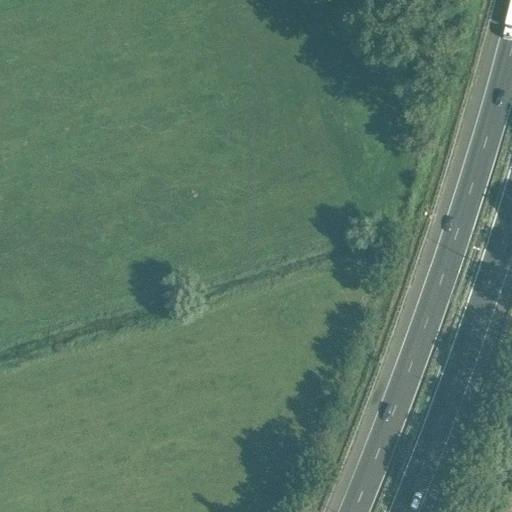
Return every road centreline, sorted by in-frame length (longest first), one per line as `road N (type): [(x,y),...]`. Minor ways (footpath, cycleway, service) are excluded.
road 1 (motorway): [(511,42),(442,276),(353,511)]
road 2 (motorway): [(403,511),(511,210)]
